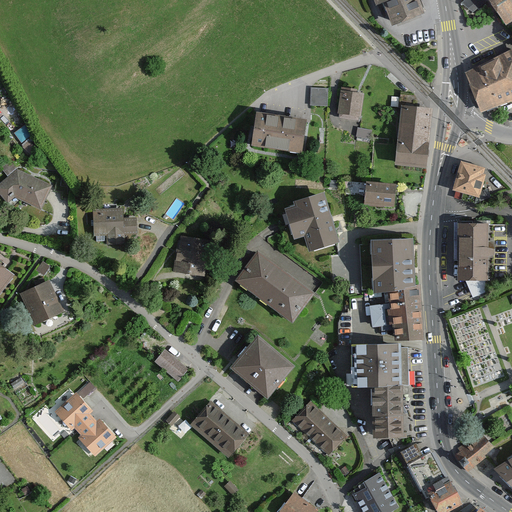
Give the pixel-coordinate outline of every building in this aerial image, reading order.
[(418,0),(371,0),(375,8),(383,5),(390,26),(424,14),(418,0)] [(511,0),(488,0),(508,25),(511,22),(511,0)] [(511,48),(466,72),(481,113),(511,100),(511,48)] [(328,88),(311,87),(310,105),(328,105),(328,88)] [(365,91),(341,89),(338,114),(361,116),(365,91)] [(433,108),(401,105),(395,164),(427,167),(433,108)] [(305,119),(255,111),(250,145),(300,153),(305,119)] [(374,129),(359,128),(358,141),(373,142),(374,129)] [(486,166),(461,159),(452,188),(456,189),(454,197),(475,203),(491,197),(488,188),(481,190),(486,172),(484,171),(486,166)] [(52,185),(18,168),(0,184),(0,193),(5,200),(15,194),(22,197),(20,200),(40,209),(52,185)] [(397,183),(366,180),(364,202),(395,205),(397,183)] [(294,205),(284,208),(293,239),(304,235),(308,250),(338,241),(323,192),(293,201),(294,205)] [(123,208),(91,209),(92,235),(106,234),(107,243),(124,243),(123,235),(137,234),(136,216),(124,217),(123,208)] [(489,222),(458,221),(457,279),(489,279),(489,222)] [(210,239),(180,235),(175,271),(205,275),(210,239)] [(412,238),(369,240),(373,291),(389,290),(415,288),(412,238)] [(315,292),(257,250),(234,280),(292,322),(315,292)] [(0,292),(14,275),(0,264),(0,292)] [(49,281),(20,293),(33,324),(62,312),(49,281)] [(415,288),(389,290),(392,340),(423,338),(420,288),(415,288)] [(295,365),(258,333),(229,367),(267,398),(295,365)] [(408,347),(352,343),(352,387),(371,387),(402,387),(410,386),(408,347)] [(166,348),(155,362),(175,378),(186,365),(166,348)] [(85,397),(96,387),(91,381),(80,391),(85,397)] [(402,387),(371,387),(372,435),(403,434),(402,387)] [(78,391),(55,410),(94,456),(117,437),(78,391)] [(347,434),(311,400),(292,420),(329,454),(347,434)] [(210,402),(192,423),(229,456),(248,434),(210,402)] [(431,452),(408,464),(437,511),(449,511),(463,504),(431,452)] [(511,457),(497,468),(511,482),(511,457)] [(366,486),(354,493),(364,511),(388,511),(400,505),(381,471),(363,481),(366,486)] [(295,491),(279,511),(316,511),(319,509),(295,491)]
